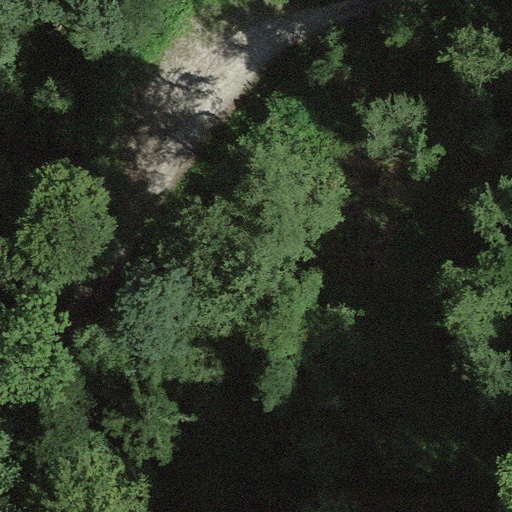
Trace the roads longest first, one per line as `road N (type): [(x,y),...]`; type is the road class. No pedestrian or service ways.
road 1 (track): [(0,373),(62,338),(282,21),(349,0)]
road 2 (track): [(236,511),(352,476)]
